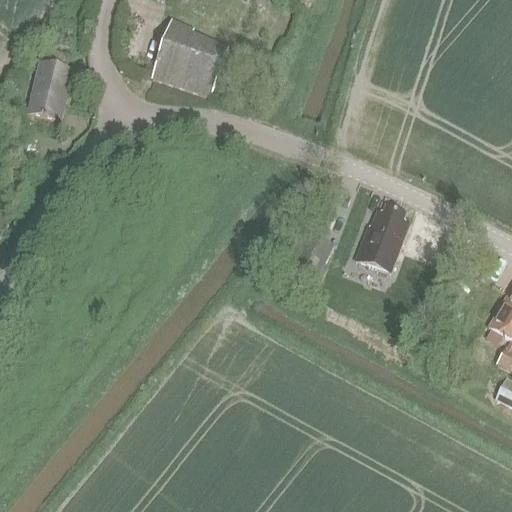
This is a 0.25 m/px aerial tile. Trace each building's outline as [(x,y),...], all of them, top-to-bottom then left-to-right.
[(209,102),(226,55),(191,38),(192,35),(171,24),(150,80),(209,102)] [(63,27),(58,49),(69,51),(74,29),(63,27)] [(40,69),(27,123),(60,130),(73,77),(65,75),(68,61),(48,56),(45,70),(40,69)] [(356,265),(390,277),(409,229),(402,227),(405,220),(386,213),(383,220),(377,217),(371,233),(369,232),(356,265)] [(317,287),(335,251),(309,239),(291,275),(317,287)] [(511,292),(488,333),(511,347),(511,292)] [(495,371),(511,381),(511,356),(506,353),(495,371)] [(511,387),(508,385),(497,406),(511,414),(511,387)]
